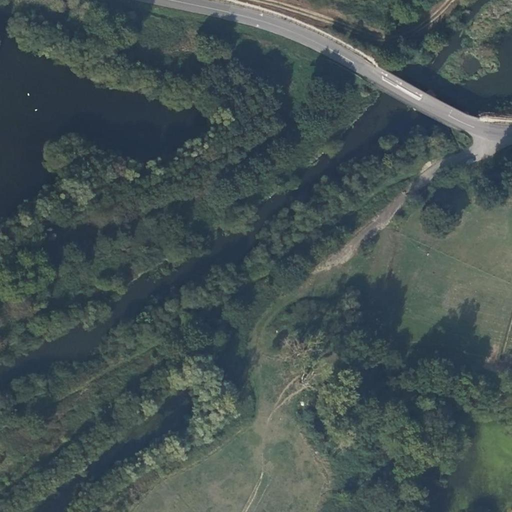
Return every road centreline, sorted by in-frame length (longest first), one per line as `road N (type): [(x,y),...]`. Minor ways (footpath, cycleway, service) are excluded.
road 1 (tertiary): [(511,133),(478,128),(266,21),(168,0)]
road 2 (track): [(259,0),(367,33),(412,37),(456,0)]
